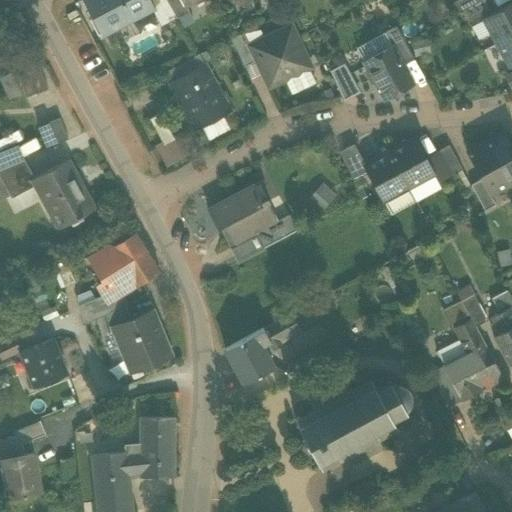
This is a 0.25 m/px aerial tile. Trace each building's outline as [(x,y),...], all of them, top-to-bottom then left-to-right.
[(87,0),(86,1),(105,35),(150,8),(152,7),(148,0),(87,0)] [(160,26),(176,17),(166,0),(148,0),(152,7),(150,8),(160,26)] [(166,0),(176,17),(187,11),(183,5),(180,0),(166,0)] [(459,13),(463,11),(483,0),(458,0),(454,2),(459,13)] [(490,10),(484,0),(483,0),(463,11),(468,21),(490,10)] [(491,33),(496,43),(511,34),(511,2),(483,18),(484,20),(491,33)] [(150,13),(133,21),(139,33),(156,25),(150,13)] [(491,33),(484,20),(471,26),(478,39),(491,33)] [(262,73),(268,87),(284,79),(308,68),(311,67),(291,25),(264,38),(249,45),(256,60),(262,73)] [(392,46),(401,64),(413,57),(396,26),(383,33),(391,47),(392,46)] [(260,29),(243,33),(249,45),(264,38),(260,29)] [(229,39),(242,67),(256,60),(249,45),(243,33),(229,39)] [(356,47),(363,62),(391,47),(383,33),(356,47)] [(511,66),(511,34),(496,43),(510,67),(511,66)] [(426,38),(410,42),(414,57),(430,53),(426,38)] [(375,84),(384,99),(412,83),(401,64),(392,46),(391,47),(363,62),(366,66),(364,72),(370,82),(375,84)] [(165,71),(170,82),(203,64),(197,54),(165,71)] [(9,57),(0,59),(0,70),(12,66),(9,57)] [(256,60),(242,67),(248,80),(262,73),(256,60)] [(328,70),(342,101),(360,92),(346,62),(328,70)] [(170,82),(196,129),(200,126),(222,114),(228,111),(203,64),(170,82)] [(26,99),(37,95),(48,90),(39,68),(28,73),(17,77),(26,99)] [(308,68),(284,79),(291,94),(315,83),(308,68)] [(511,69),(503,75),(511,91),(511,90),(511,69)] [(21,94),(11,72),(0,77),(0,81),(8,100),(21,94)] [(150,120),(162,142),(173,136),(161,114),(150,120)] [(222,114),(200,126),(208,140),(229,129),(222,114)] [(60,118),(49,123),(38,127),(46,148),(57,144),(68,140),(60,118)] [(511,144),(505,131),(486,142),(509,184),(511,182),(511,144)] [(180,132),(173,136),(162,142),(155,145),(166,166),(191,153),(180,132)] [(414,139),(389,152),(408,187),(433,174),(424,158),(414,139)] [(489,194),(509,184),(486,142),(466,152),(481,179),(489,194)] [(339,152),(353,181),(368,172),(364,165),(365,165),(353,144),(339,152)] [(438,151),(452,175),(462,169),(449,145),(438,151)] [(0,153),(0,169),(23,160),(17,146),(0,153)] [(438,183),(452,175),(438,151),(424,158),(433,174),(438,183)] [(384,200),(408,187),(389,152),(365,165),(364,165),(368,172),(384,200)] [(83,215),(95,209),(68,159),(33,178),(31,179),(35,185),(38,191),(43,187),(64,226),(77,219),(78,220),(84,216),(83,215)] [(31,179),(33,178),(23,160),(0,169),(0,177),(11,198),(35,185),(31,179)] [(408,187),(416,201),(441,188),(438,183),(433,174),(408,187)] [(471,185),(484,209),(494,204),(489,194),(481,179),(471,185)] [(337,195),(322,182),(308,198),(322,211),(337,195)] [(224,225),(235,244),(255,234),(277,222),(277,221),(267,202),(268,201),(266,198),(262,200),(253,185),(207,209),(217,228),(224,225)] [(58,229),(64,226),(43,187),(38,191),(58,229)] [(408,187),(384,200),(391,215),(416,201),(408,187)] [(289,215),(277,221),(277,222),(285,236),(296,230),(289,215)] [(277,222),(255,234),(262,248),(285,236),(277,222)] [(106,298),(107,300),(108,299),(120,292),(158,268),(137,232),(112,248),(111,246),(89,255),(103,278),(97,283),(103,293),(106,298)] [(261,249),(262,248),(255,234),(235,244),(242,258),(261,249)] [(511,260),(509,248),(496,251),(500,268),(511,264),(511,260)] [(240,260),(246,271),(267,259),(261,249),(242,258),(240,260)] [(252,320),(263,314),(289,301),(267,259),(246,271),(230,279),(252,320)] [(56,267),(64,286),(74,282),(66,263),(56,267)] [(77,295),(77,305),(94,298),(90,289),(77,295)] [(493,298),(500,312),(509,307),(511,305),(511,301),(506,291),(493,298)] [(124,303),(120,292),(108,299),(114,309),(124,303)] [(77,305),(79,311),(106,298),(103,293),(94,298),(77,305)] [(295,297),(289,301),(263,314),(269,325),(291,313),(301,307),(295,297)] [(84,323),(95,319),(106,315),(114,309),(108,299),(107,300),(106,298),(79,311),(84,323)] [(469,314),(461,300),(440,311),(448,326),(469,314)] [(291,313),(299,329),(321,317),(313,301),(301,307),(291,313)] [(467,305),(476,323),(485,318),(476,301),(467,305)] [(124,303),(114,309),(106,315),(95,319),(103,338),(114,333),(112,327),(131,319),(124,303)] [(511,325),(511,312),(509,307),(500,312),(491,317),(494,323),(500,324),(503,330),(511,325)] [(112,327),(114,333),(103,338),(112,359),(123,354),(128,367),(169,351),(159,326),(157,327),(152,313),(153,312),(152,310),(131,319),(112,327)] [(269,325),(263,328),(224,349),(243,383),(273,367),(271,363),(279,358),(271,344),(299,329),(291,313),(269,325)] [(493,336),(503,330),(500,324),(494,323),(491,317),(484,320),(493,336)] [(459,339),(466,354),(484,345),(471,318),(453,327),(459,339)] [(493,336),(509,365),(511,362),(511,325),(503,330),(493,336)] [(13,336),(0,342),(0,355),(1,359),(19,351),(13,336)] [(19,351),(33,386),(66,373),(52,338),(19,351)] [(285,372),(288,377),(319,361),(344,347),(339,338),(287,365),(285,372)] [(436,351),(444,365),(466,354),(459,339),(436,351)] [(486,347),(484,345),(466,354),(444,365),(433,371),(442,385),(446,382),(456,402),(503,379),(486,347)] [(429,373),(446,408),(456,402),(446,382),(442,385),(433,371),(429,373)] [(340,458),(345,467),(381,448),(376,439),(389,432),(395,444),(400,441),(400,442),(421,431),(410,410),(410,409),(408,404),(409,400),(409,394),(406,389),(402,385),(397,383),(392,383),(391,382),(375,390),(369,380),(350,390),(345,382),(310,400),(314,409),(295,420),(296,422),(297,422),(299,426),(298,427),(300,429),(300,428),(305,438),(302,439),(309,452),(312,450),(317,459),(316,460),(317,462),(318,462),(321,466),(320,467),(321,469),(340,458)] [(511,441),(511,440),(511,413),(500,420),(511,441)] [(141,417),(140,453),(140,472),(140,475),(173,475),(173,418),(141,417)] [(15,435),(17,446),(45,434),(40,421),(13,431),(14,435),(15,435)] [(0,469),(1,469),(0,466),(0,459),(19,456),(17,446),(15,435),(14,435),(5,437),(6,439),(0,440),(0,469)] [(132,511),(129,474),(140,472),(140,453),(126,454),(126,452),(91,455),(97,511),(132,511)] [(34,453),(19,456),(0,459),(0,466),(1,469),(6,499),(41,491),(34,453)] [(60,459),(62,481),(75,480),(72,458),(60,459)] [(463,497),(470,511),(485,511),(474,491),(463,497)] [(470,511),(463,497),(435,511),(434,511),(470,511)]
